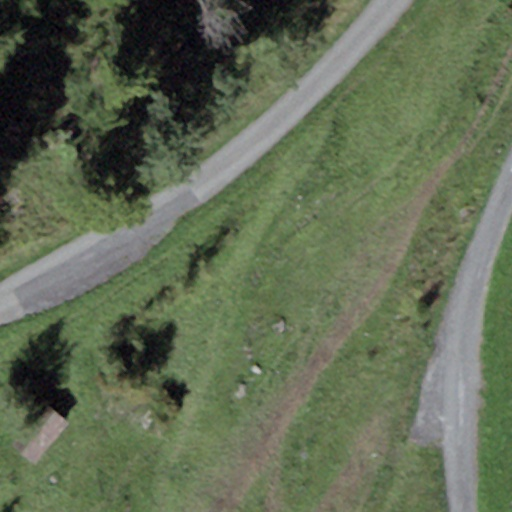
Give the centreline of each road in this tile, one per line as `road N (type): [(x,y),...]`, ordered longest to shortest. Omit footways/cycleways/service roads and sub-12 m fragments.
road 1 (track): [(0,300),(208,180),(298,101),(389,0)]
road 2 (track): [(511,176),(466,296),(460,511)]
